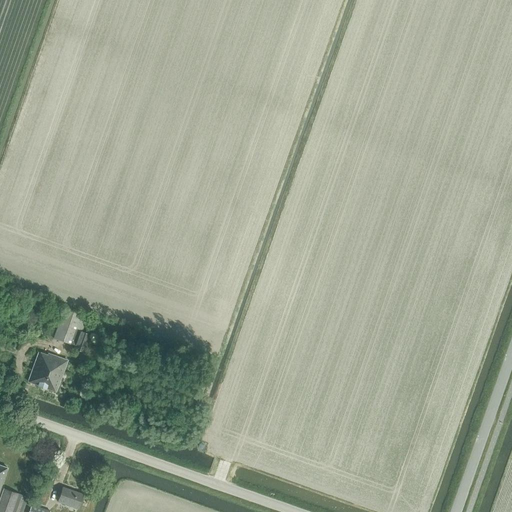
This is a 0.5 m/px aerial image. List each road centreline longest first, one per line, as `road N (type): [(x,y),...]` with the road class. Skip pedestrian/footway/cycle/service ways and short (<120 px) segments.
road 1 (unclassified): [(294,511),(0,408)]
road 2 (tertiary): [(456,511),(511,353)]
